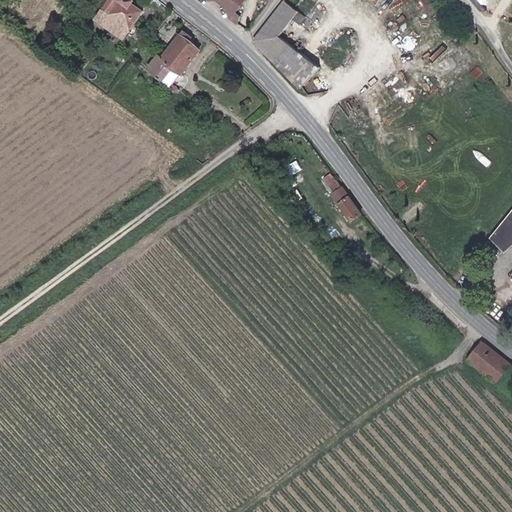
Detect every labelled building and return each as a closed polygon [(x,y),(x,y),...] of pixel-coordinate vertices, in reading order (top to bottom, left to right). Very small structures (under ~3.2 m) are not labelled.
[(115,0),(102,21),(130,39),(138,26),(147,13),(135,5),(138,1),(136,0),(115,0)] [(249,0),(211,0),(213,1),(215,0),(221,0),(228,7),(234,19),(241,23),(244,15),(242,13),(249,0)] [(257,11),(261,15),(270,2),(267,0),(261,0),(260,2),(262,4),(257,11)] [(302,88),(322,67),(283,36),(296,19),(303,24),(309,16),(289,0),(258,40),(302,88)] [(189,31),(167,58),(185,72),(204,48),(193,39),(196,36),(189,31)] [(174,85),(185,72),(167,58),(162,54),(152,67),(174,85)] [(268,162),(266,153),(256,155),(258,164),(268,162)] [(365,214),(345,189),(337,195),(344,203),(341,206),(354,222),(365,214)] [(511,214),(493,237),(511,250),(511,248),(511,214)] [(501,383),(511,368),(511,361),(486,342),(473,360),(501,383)]
